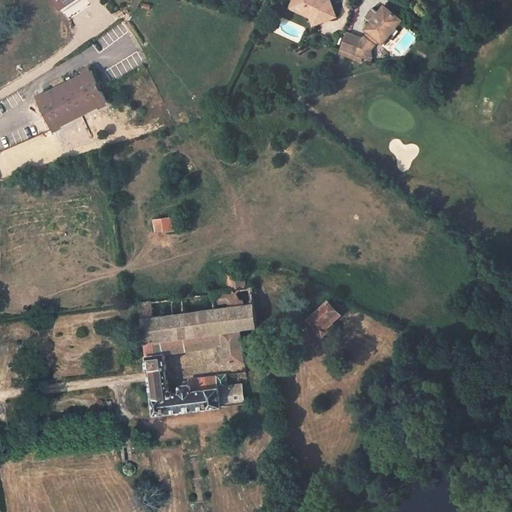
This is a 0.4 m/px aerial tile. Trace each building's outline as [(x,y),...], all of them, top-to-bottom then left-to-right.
[(56,0),(63,10),(78,0),(56,0)] [(296,0),(293,0),(290,7),(309,17),(310,15),(305,13),(304,7),(295,3),(296,0)] [(330,0),(296,0),(295,3),(304,7),(305,13),(310,15),(310,17),(314,25),(337,16),(330,0)] [(396,28),(402,20),(385,5),(379,13),(372,8),(365,16),(372,22),(366,29),(369,31),(363,39),(346,33),(340,49),(371,60),(372,57),(371,49),(379,39),(384,43),(390,35),(396,28)] [(396,28),(390,35),(394,37),(399,31),(396,28)] [(93,70),(38,98),(52,128),(108,101),(93,70)] [(34,170),(32,171),(34,176),(54,170),(52,165),(45,165),(42,166),(38,168),(34,170)] [(180,216),(155,219),(156,231),(181,228),(180,216)] [(161,340),(221,331),(223,347),(225,364),(245,361),(242,343),(248,343),(247,339),(242,340),(241,329),(257,327),(251,288),(246,288),(243,272),(223,274),(226,291),(140,302),(142,319),(153,414),(244,403),(241,383),(226,385),(224,374),(187,378),(188,382),(181,383),(177,387),(177,391),(167,393),(163,355),(161,340)] [(340,313),(328,301),(308,319),(312,322),(320,331),(340,313)] [(161,340),(163,355),(223,347),(221,331),(161,340)] [(127,465),(126,465),(125,465),(124,466),(123,467),(122,469),(122,470),(123,471),(124,472),(125,473),(126,474),(127,474),(129,473),(130,472),(131,471),(131,470),(131,469),(131,467),(130,466),(129,465),(127,465)]
